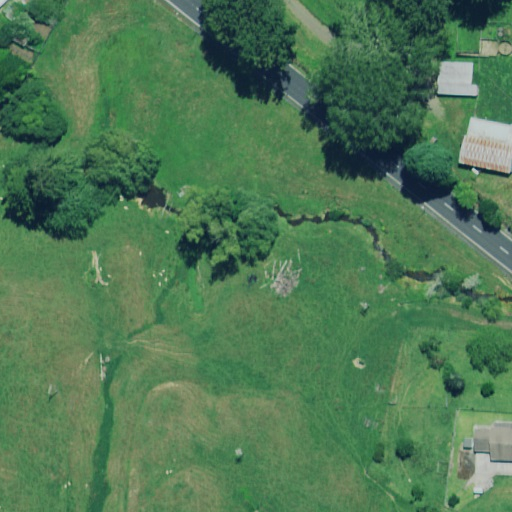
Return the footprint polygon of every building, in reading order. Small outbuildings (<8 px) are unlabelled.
[(10,0),(0,0),(0,7),(1,9),(10,0)] [(16,30),(11,39),(23,47),(29,38),(16,30)] [(474,64),(433,62),(432,94),(479,96),(479,86),(473,86),(474,64)] [(511,127),(473,119),(463,163),(511,174),(511,127)] [(511,425),(496,424),(496,428),(477,427),(475,452),(493,453),(492,460),(511,461),(511,425)]
